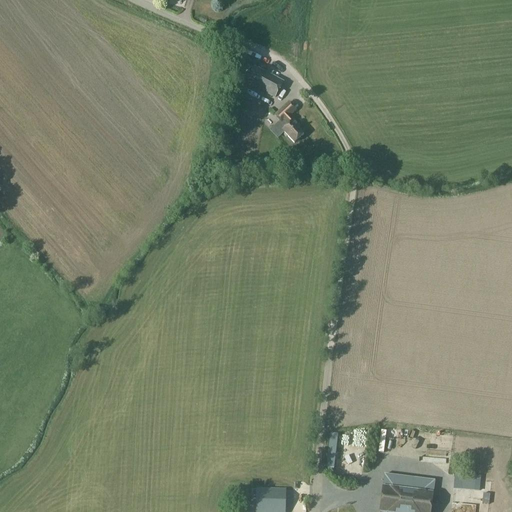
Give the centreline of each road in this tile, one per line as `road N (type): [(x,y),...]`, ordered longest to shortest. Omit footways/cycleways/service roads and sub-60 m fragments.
road 1 (track): [(330,365),(353,190),(353,166),(338,132),(283,61),(133,0)]
road 2 (unclassified): [(314,511),(330,365)]
